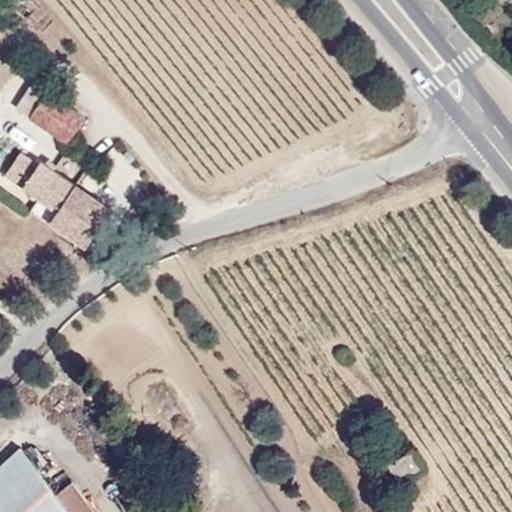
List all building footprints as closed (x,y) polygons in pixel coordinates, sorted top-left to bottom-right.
[(45,20),(32,0),(9,0),(8,1),(35,37),(40,34),(38,26),(45,20)] [(480,29),(508,5),(503,0),(473,0),(464,8),(480,29)] [(28,116),(45,90),(32,81),(14,106),(28,116)] [(45,90),(28,116),(65,142),(83,116),(45,90)] [(83,244),(108,208),(39,160),(36,165),(18,152),(3,174),(37,197),(27,211),(45,223),(48,219),(83,244)] [(64,153),(56,166),(72,176),(80,163),(64,153)] [(117,220),(108,208),(83,244),(82,245),(94,253),(117,220)] [(57,511),(47,498),(12,450),(0,459),(0,511),(57,511)] [(419,477),(406,455),(383,468),(396,490),(419,477)] [(86,511),(64,485),(47,498),(57,511),(86,511)]
